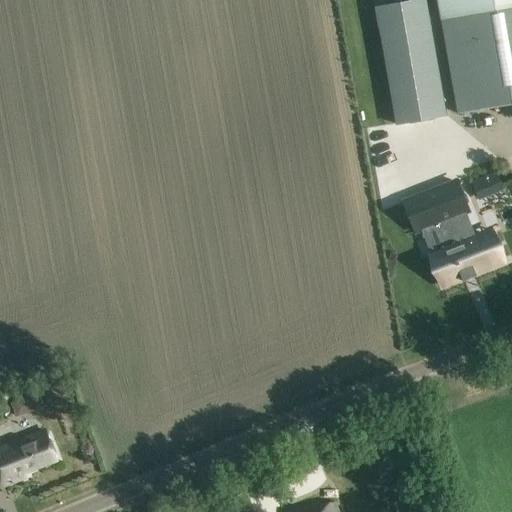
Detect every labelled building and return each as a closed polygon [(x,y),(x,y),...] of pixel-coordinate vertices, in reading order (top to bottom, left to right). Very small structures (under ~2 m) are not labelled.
[(511,0),(436,0),(456,114),(511,104),(511,0)] [(396,125),(448,116),(428,3),(377,12),(396,125)] [(459,180),(405,203),(418,232),(438,224),(448,249),(433,255),(445,285),(466,276),(468,280),(479,275),(477,271),(499,263),(486,233),(479,236),(468,211),(471,210),(459,180)] [(35,394),(10,404),(15,417),(41,406),(35,394)] [(0,482),(3,489),(31,477),(27,469),(56,457),(45,430),(0,447),(0,482)] [(338,511),(336,503),(321,509),(319,504),(296,511),(338,511)]
